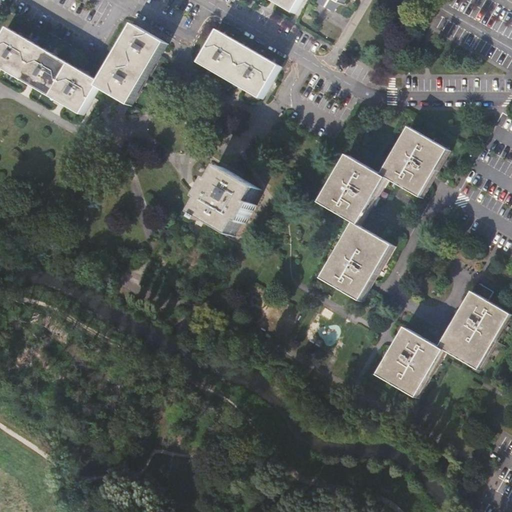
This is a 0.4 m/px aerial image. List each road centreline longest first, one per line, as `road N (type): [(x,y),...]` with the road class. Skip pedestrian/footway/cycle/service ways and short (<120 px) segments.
road 1 (residential): [(511,97),(391,96),(327,69)]
road 2 (residential): [(327,69),(208,0)]
